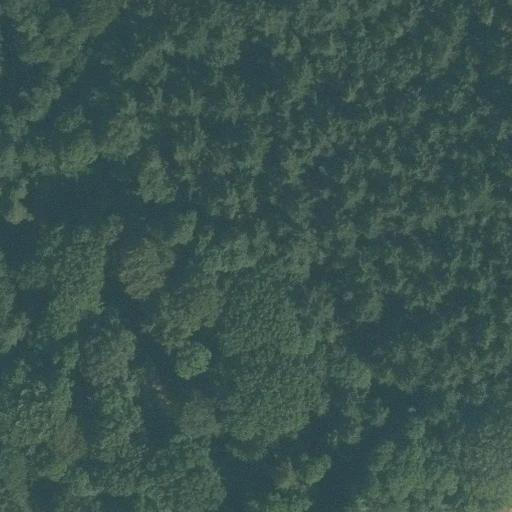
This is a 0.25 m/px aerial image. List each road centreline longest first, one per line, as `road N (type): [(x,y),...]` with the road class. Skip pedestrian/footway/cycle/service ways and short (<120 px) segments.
road 1 (unknown): [(247,511),(246,477),(195,400),(161,325),(132,289),(80,178),(42,58),(33,0)]
road 2 (track): [(0,35),(20,143),(94,401),(112,454),(146,511)]
